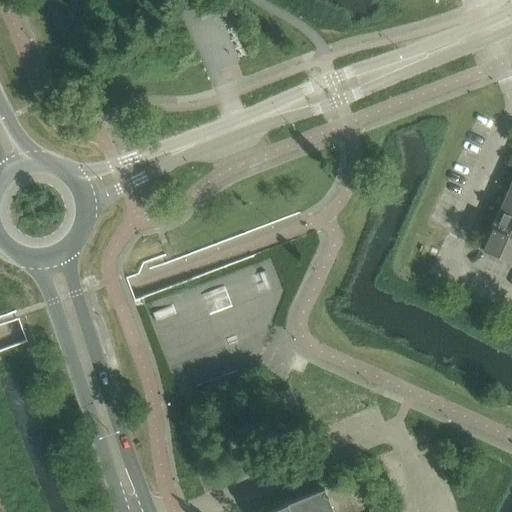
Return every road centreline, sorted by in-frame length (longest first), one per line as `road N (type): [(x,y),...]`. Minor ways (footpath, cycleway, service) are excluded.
road 1 (residential): [(484,35),(454,34),(75,178)]
road 2 (residential): [(87,205),(172,161),(340,100),(484,35)]
road 3 (secondary): [(149,511),(64,252)]
road 4 (secondary): [(39,260),(124,511)]
road 5 (residential): [(511,300),(464,279),(453,247),(511,110)]
